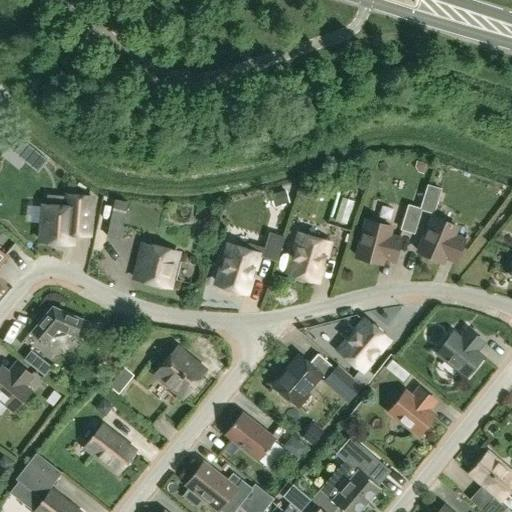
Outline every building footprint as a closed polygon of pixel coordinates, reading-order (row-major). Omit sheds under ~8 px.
[(22,140),(12,151),(23,160),(32,149),(22,140)] [(427,164),(417,161),(415,167),(418,173),(423,174),(427,164)] [(427,184),(420,208),(419,210),(420,210),(433,214),(441,189),(427,184)] [(285,190),(270,195),(273,207),(289,203),(285,190)] [(42,223),(40,241),(53,242),(56,246),(64,247),(69,243),(72,244),(72,233),(87,235),(88,235),(88,234),(89,222),(91,197),(66,195),(66,197),(47,196),(47,206),(43,205),(43,207),(42,223)] [(335,220),(347,222),(353,199),(341,196),(335,220)] [(112,212),(107,236),(119,239),(125,215),(127,202),(115,200),(112,212)] [(413,234),(420,210),(419,210),(420,208),(407,204),(400,230),(413,234)] [(426,229),(427,232),(418,252),(425,255),(426,257),(429,259),(432,259),(435,259),(441,262),(444,256),(455,261),(464,240),(453,235),(456,227),(433,217),(431,222),(428,224),(427,226),(426,229)] [(362,236),(357,257),(364,259),(366,261),(368,262),(371,263),(374,262),(381,263),(383,258),(394,261),(400,239),(388,236),(391,227),(366,220),(365,226),(362,228),(361,230),(361,233),(362,236)] [(265,248),(262,258),(276,262),(284,237),(270,232),(265,248)] [(301,235),(289,273),(295,275),(297,279),(306,281),(310,279),(316,281),(328,243),(301,235)] [(167,287),(175,252),(145,244),(137,280),(167,287)] [(230,246),(218,284),(224,286),(226,290),(235,292),(238,290),(245,292),(257,254),(230,246)] [(52,306),(31,331),(46,344),(49,339),(69,335),(75,337),(83,319),(52,306)] [(366,321),(340,351),(361,369),(363,367),(387,339),(382,335),(382,331),(375,325),(371,325),(366,321)] [(484,343),(476,336),(467,329),(459,338),(453,333),(437,353),(466,376),(482,357),(477,353),(484,343)] [(175,349),(156,373),(184,396),(193,385),(196,385),(201,379),(201,375),(204,372),(175,349)] [(31,350),(23,360),(45,375),(52,366),(31,350)] [(338,366),(335,369),(317,353),(309,363),(300,356),(273,386),(278,390),(279,394),(286,400),(290,401),(295,404),(321,374),(351,400),(363,387),(338,366)] [(391,360),(385,368),(403,383),(410,374),(391,360)] [(32,376),(22,368),(14,361),(6,371),(1,367),(0,368),(0,399),(14,411),(30,391),(24,386),(32,376)] [(359,369),(352,378),(362,386),(372,374),(363,367),(361,369),(361,370),(359,369)] [(118,395),(126,385),(116,377),(108,387),(118,395)] [(419,388),(412,397),(405,392),(389,411),(418,435),(434,415),(430,412),(437,402),(419,388)] [(54,390),(45,401),(52,406),(60,396),(54,390)] [(103,400),(97,409),(105,415),(111,406),(103,400)] [(242,413),(225,434),(258,460),(274,439),(242,413)] [(312,423),(302,437),(312,444),(322,431),(312,423)] [(134,450),(102,426),(85,448),(117,472),(134,450)] [(291,435),(282,445),(296,457),(305,447),(291,435)] [(320,490),(311,500),(314,502),(325,511),(332,511),(338,506),(344,511),(357,511),(379,487),(377,485),(389,470),(351,438),(337,454),(345,460),(358,471),(332,501),(320,490)] [(34,511),(78,511),(52,491),(50,492),(49,490),(62,473),(37,453),(16,479),(44,501),(34,511)] [(511,473),(488,453),(482,459),(470,474),(497,497),(490,505),(498,511),(502,511),(508,506),(500,500),(511,486),(511,473)] [(4,454),(0,459),(0,466),(0,468),(6,473),(14,462),(4,454)] [(203,463),(186,484),(188,486),(205,499),(219,509),(221,511),(233,511),(253,488),(233,473),(226,481),(203,463)] [(292,484),(282,496),(291,504),(301,511),(305,511),(314,502),(311,500),(292,484)] [(325,511),(314,502),(305,511),(325,511)]
